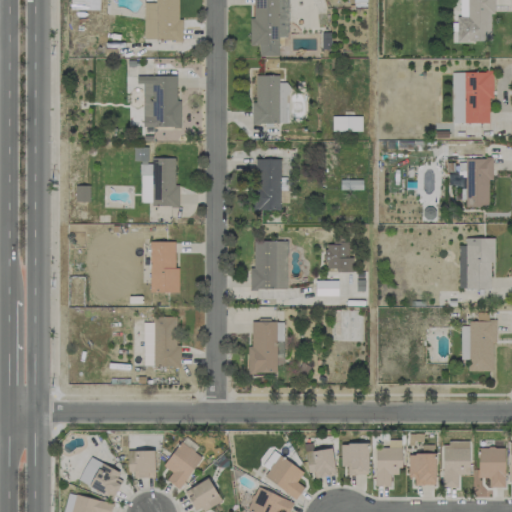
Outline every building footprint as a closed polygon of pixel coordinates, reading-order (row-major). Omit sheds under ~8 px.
[(177,0),(154,0),(154,2),(143,2),(142,39),(181,40),(181,19),(177,19),(177,0)] [(249,44),(257,44),(257,56),(277,55),(277,37),(287,36),(285,0),(251,0),(252,17),(248,17),(249,44)] [(465,0),(466,16),(455,16),(456,41),(491,40),(490,0),(465,0)] [(450,122),(489,123),(489,71),(450,71),(450,122)] [(277,74),(254,74),(254,102),(250,102),(250,122),(285,123),(285,82),(277,82),(277,74)] [(141,127),(179,126),(179,100),(175,100),(175,75),(136,75),(136,83),(141,83),(141,127)] [(331,130),(360,131),(361,116),(331,115),(331,130)] [(173,157),(150,157),(150,163),(139,163),(138,204),(177,204),(177,185),(173,185),(173,157)] [(278,159),(255,158),(254,208),(278,208),(278,159)] [(464,158),(464,206),(487,206),(487,179),(491,179),(491,158),(464,158)] [(88,185),(73,185),(74,201),(88,201),(88,185)] [(457,288),(488,288),(489,261),(493,261),(493,237),(464,237),(464,244),(457,244),(457,288)] [(285,240),(252,240),(252,267),(248,267),(248,289),(286,288),(285,240)] [(323,246),(324,268),(335,267),(335,271),(351,271),(350,240),(331,241),(331,245),(323,246)] [(175,292),(175,241),(148,241),(149,292),(175,292)] [(178,366),(179,344),(174,344),(175,316),(151,316),(151,322),(142,322),(141,365),(178,366)] [(246,372),(275,372),(274,320),(250,321),(250,345),(246,345),(246,372)] [(459,325),(459,359),(467,359),(467,370),(492,370),(493,320),(467,320),(467,325),(459,325)] [(373,486),(388,486),(388,474),(399,474),(399,439),(387,439),(387,447),(374,447),(373,486)] [(165,479),(177,488),(201,457),(180,441),(161,465),(170,472),(165,479)] [(467,441),(440,442),(441,487),(456,486),(456,474),(468,474),(467,441)] [(302,443),(307,477),(333,473),(330,448),(312,450),(311,442),(302,443)] [(366,474),(366,443),(339,443),(339,466),(346,466),(346,474),(366,474)] [(477,477),(488,477),(488,487),(503,486),(503,447),(476,447),(477,477)] [(128,477),(153,477),(152,450),(127,450),(128,477)] [(262,466),(268,469),(276,453),(270,450),(262,466)] [(406,453),(407,477),(413,477),(413,484),(434,484),(433,453),(406,453)] [(302,469),(275,456),(263,480),(296,497),(302,486),(295,482),(302,469)] [(122,473),(88,457),(76,481),(111,497),(122,473)] [(200,507),(201,509),(218,502),(209,478),(183,489),(192,510),(200,507)] [(286,511),(292,502),(256,486),(245,509),(250,511),(286,511)] [(62,511),(109,511),(111,502),(66,493),(62,511)]
